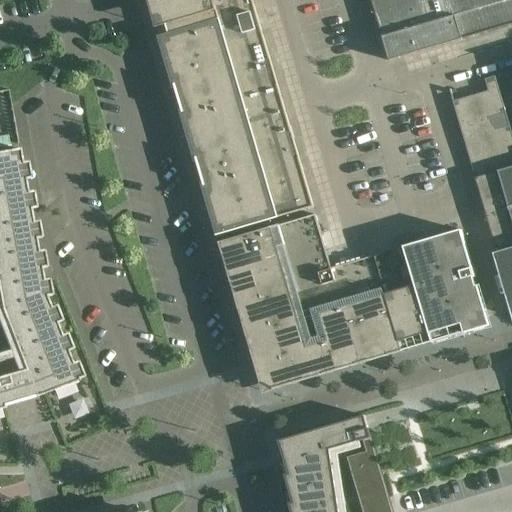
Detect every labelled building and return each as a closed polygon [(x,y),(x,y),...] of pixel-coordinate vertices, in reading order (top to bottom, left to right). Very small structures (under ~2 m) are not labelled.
[(148,0),(157,29),(166,26),(170,37),(160,39),(174,87),(175,87),(183,113),(182,113),(196,161),(197,160),(204,186),(203,187),(218,236),(313,208),(252,0),(148,0)] [(511,0),(371,0),(382,38),(389,62),(403,57),(437,48),(453,43),(511,25),(511,0)] [(511,110),(511,71),(511,69),(500,73),(511,110)] [(489,92),(453,102),(476,179),(511,168),(511,133),(510,127),(504,129),(500,115),(506,113),(497,84),(487,87),(489,92)] [(0,309),(15,348),(19,357),(0,362),(0,410),(4,409),(4,407),(35,398),(35,399),(78,382),(78,380),(77,379),(75,380),(70,367),(72,366),(72,364),(67,352),(66,351),(64,352),(59,339),(61,338),(61,336),(56,324),(56,323),(53,324),(48,311),(50,310),(50,308),(46,298),(45,296),(42,297),(40,283),(43,282),(43,281),(41,269),(40,268),(38,268),(35,254),(38,254),(38,252),(35,240),(35,238),(32,239),(30,225),(32,224),(32,223),(30,210),(27,193),(25,181),(21,164),(19,150),(0,153),(0,309)] [(511,168),(476,179),(496,249),(511,244),(511,168)] [(220,244),(264,394),(402,353),(402,352),(400,344),(374,257),(331,269),(315,215),(220,244)] [(462,231),(405,248),(430,335),(433,343),(430,344),(431,344),(464,335),(490,327),(487,320),(487,318),(485,319),(476,287),(474,279),(476,278),(470,260),(462,231)] [(511,302),(511,244),(496,249),(511,302)] [(400,344),(402,352),(433,343),(430,335),(405,248),(374,257),(400,344)] [(292,445),(282,448),(287,464),(288,464),(291,474),(284,477),(289,493),(292,492),(295,503),(288,505),(290,511),(338,511),(329,451),(335,449),(363,441),(366,452),(347,458),(362,510),(355,511),(382,511),(381,505),(391,502),(365,416),(290,439),(292,445)]
